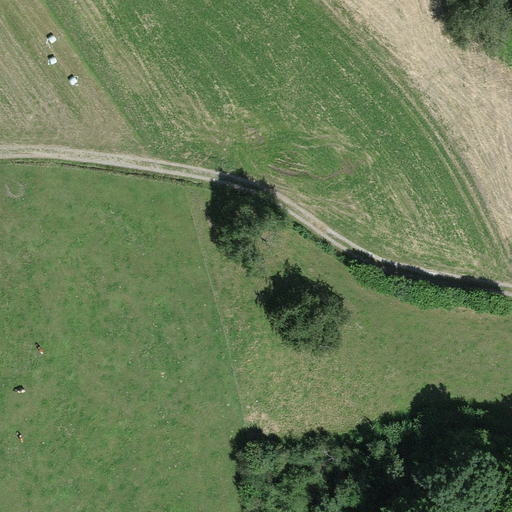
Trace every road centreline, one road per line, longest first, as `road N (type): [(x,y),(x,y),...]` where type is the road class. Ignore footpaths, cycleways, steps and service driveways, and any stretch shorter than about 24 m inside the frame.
road 1 (track): [(0,154),(46,151),(245,178),(307,211),(364,261),(409,278),(511,291)]
road 2 (track): [(511,291),(448,152),(304,0)]
